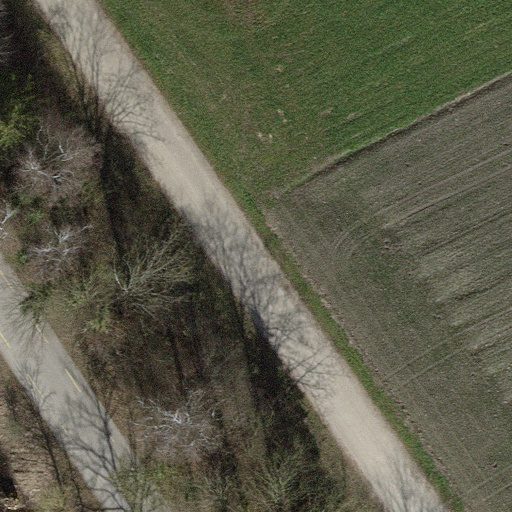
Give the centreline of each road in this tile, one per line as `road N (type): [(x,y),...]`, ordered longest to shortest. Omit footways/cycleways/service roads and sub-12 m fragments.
road 1 (unclassified): [(421,511),(68,0)]
road 2 (unclassified): [(0,277),(157,511)]
